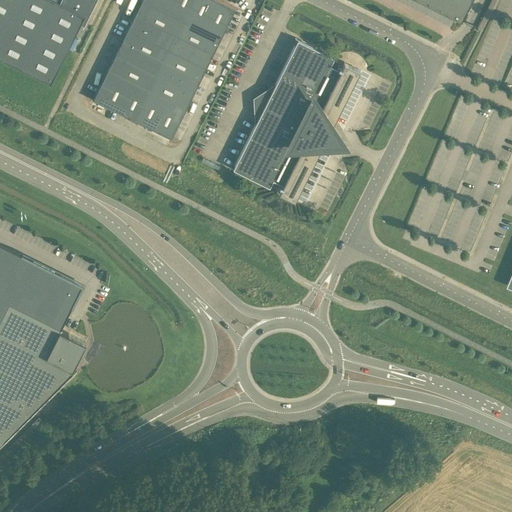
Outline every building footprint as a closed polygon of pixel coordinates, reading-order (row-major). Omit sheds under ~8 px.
[(0,0),(0,56),(50,82),(67,47),(79,24),(83,25),(95,0),(61,0),(61,1),(57,0),(0,0)] [(171,137),(235,7),(221,0),(141,0),(93,98),(171,137)] [(422,0),(460,19),(469,0),(422,0)] [(234,165),(232,168),(269,186),(273,179),(282,183),(279,191),(294,198),(297,191),(317,152),(318,150),(318,151),(321,145),(323,142),(326,142),(340,141),(333,129),(331,126),(335,117),(334,117),(335,116),(355,76),(359,67),(345,60),(340,69),(330,64),(331,62),(334,56),(297,38),(286,62),(269,94),(260,100),(258,99),(257,100),(265,103),(261,111),(234,165)] [(0,441),(48,394),(76,366),(75,365),(74,367),(72,366),(85,340),(59,327),(60,326),(61,327),(61,326),(62,325),(67,315),(77,294),(82,284),(0,242),(0,441)]
